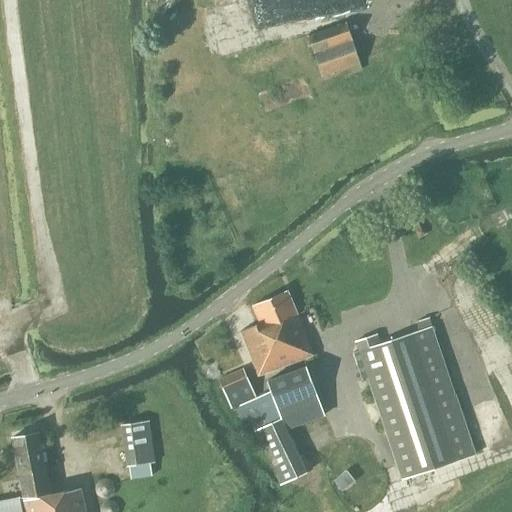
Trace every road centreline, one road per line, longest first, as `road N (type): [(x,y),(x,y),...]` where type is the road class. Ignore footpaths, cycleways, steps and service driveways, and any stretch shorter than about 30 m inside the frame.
road 1 (unclassified): [(0,405),(86,383),(183,337),(356,195),(433,153),(511,133)]
road 2 (track): [(0,333),(51,305),(12,0)]
